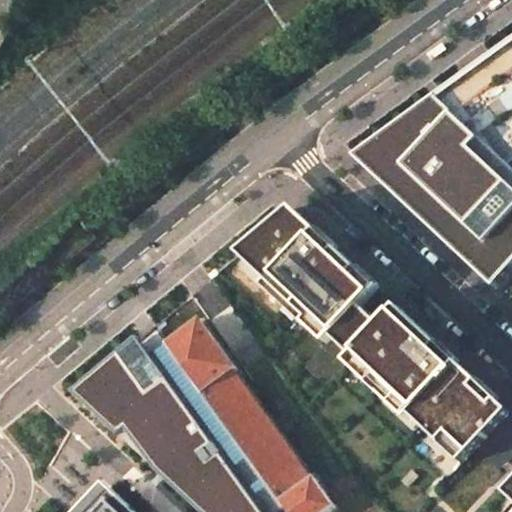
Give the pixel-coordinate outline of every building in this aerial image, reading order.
[(511,48),(440,102),(511,169),(511,48)] [(511,169),(440,102),(362,158),(499,290),(511,276),(511,169)] [(466,466),(511,419),(511,407),(402,311),(387,327),(366,307),(383,291),(304,208),(233,262),(329,347),(339,339),(357,357),(350,367),(466,466)] [(238,370),(202,321),(170,344),(205,393),(283,503),(290,511),(331,511),(337,508),(316,479),(314,481),(240,379),(235,372),(238,370)] [(272,511),(145,342),(82,396),(206,511),(272,511)] [(138,511),(112,488),(89,511),(138,511)]
